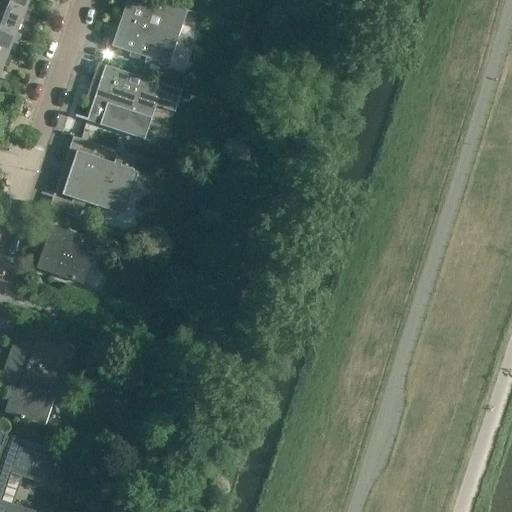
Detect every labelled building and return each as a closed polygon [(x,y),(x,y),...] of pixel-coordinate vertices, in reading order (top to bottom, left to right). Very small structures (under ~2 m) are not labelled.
[(0,0),(0,27),(16,33),(26,10),(0,0)] [(0,0),(26,10),(29,0),(0,0)] [(186,10),(155,0),(129,0),(124,15),(123,15),(112,47),(135,54),(136,52),(146,56),(146,58),(147,58),(142,73),(164,80),(184,22),(182,21),(186,10)] [(249,21),(246,30),(258,34),(261,25),(249,21)] [(0,54),(7,57),(16,33),(0,27),(0,54)] [(163,85),(117,69),(116,71),(117,71),(114,80),(113,79),(113,80),(102,76),(88,120),(144,139),(159,97),(163,85)] [(117,151),(83,140),(79,151),(77,150),(72,165),(67,163),(62,178),(67,180),(63,195),(120,214),(134,170),(132,169),(136,158),(117,151)] [(113,232),(87,223),(82,237),(52,226),(38,268),(83,284),(98,242),(108,246),(113,232)] [(21,417),(20,418),(23,419),(23,418),(45,425),(55,394),(53,393),(55,387),(61,389),(74,351),(64,347),(68,336),(30,323),(24,340),(15,338),(2,377),(20,384),(18,389),(14,388),(5,412),(21,417)] [(7,449),(0,446),(0,511),(27,511),(1,503),(13,468),(48,480),(58,451),(11,435),(7,449)]
